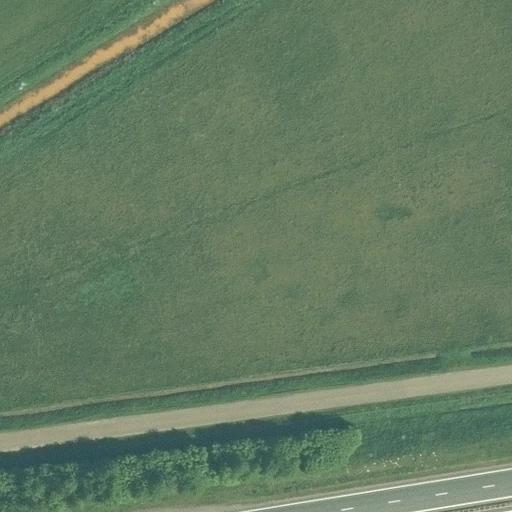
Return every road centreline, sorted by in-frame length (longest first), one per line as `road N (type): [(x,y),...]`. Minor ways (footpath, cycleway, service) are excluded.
road 1 (unclassified): [(511,374),(0,443)]
road 2 (track): [(145,0),(0,88)]
road 3 (trunk): [(511,485),(348,511)]
